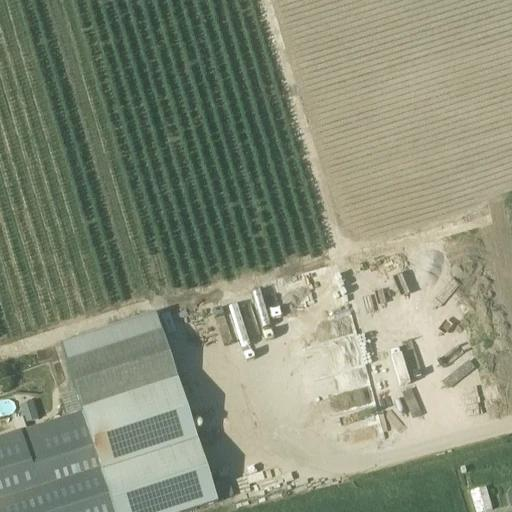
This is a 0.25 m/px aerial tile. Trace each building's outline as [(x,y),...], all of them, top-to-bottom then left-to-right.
[(84,411),(22,431),(0,437),(0,511),(187,511),(219,502),(164,333),(69,364),(84,411)] [(37,420),(33,404),(20,408),(25,424),(37,420)] [(221,466),(222,476),(247,472),(245,463),(221,466)] [(236,501),(267,494),(265,483),(234,490),(236,501)] [(470,489),(473,511),(485,511),(491,511),(486,486),(470,489)]
